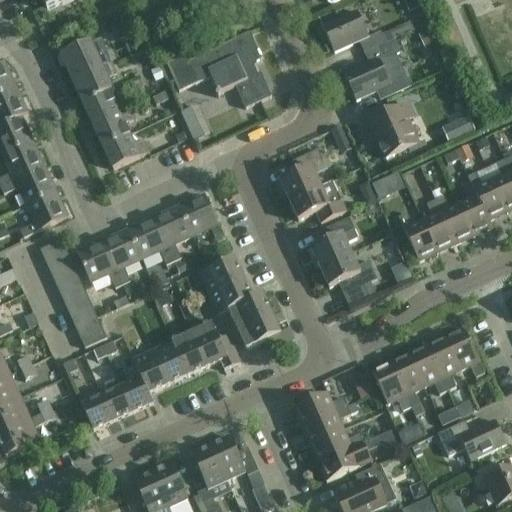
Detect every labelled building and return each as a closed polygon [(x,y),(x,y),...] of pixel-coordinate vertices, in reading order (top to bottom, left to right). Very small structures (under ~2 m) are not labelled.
[(41,0),(47,12),(73,0),(41,0)] [(360,43),(365,55),(388,45),(382,33),(370,39),(358,13),(324,29),(336,55),(360,43)] [(138,21),(116,31),(122,45),(144,35),(138,21)] [(430,33),(423,36),(429,49),(436,46),(430,33)] [(251,35),(222,48),(217,37),(198,46),(203,56),(189,62),(187,58),(169,65),(181,92),(211,79),(219,95),(217,99),(220,100),(221,95),(236,89),(246,111),(273,99),(262,75),(259,77),(254,65),(263,61),(251,35)] [(144,40),(127,48),(131,59),(149,50),(144,40)] [(382,100),(408,89),(393,57),(398,54),(393,43),(388,45),(365,55),(370,66),(346,77),(358,103),(379,93),(382,100)] [(62,57),(71,77),(99,64),(90,44),(62,57)] [(102,70),(99,64),(71,77),(79,96),(110,82),(110,81),(119,77),(113,65),(102,70)] [(0,99),(18,91),(6,65),(0,67),(0,99)] [(159,70),(151,73),(156,83),(164,80),(159,70)] [(115,92),(110,82),(79,96),(88,114),(115,102),(111,94),(115,92)] [(29,116),(18,91),(0,99),(0,130),(23,120),(22,119),(29,116)] [(165,95),(153,101),(157,108),(168,102),(165,95)] [(116,104),(115,102),(88,114),(97,133),(132,117),(124,100),(116,104)] [(373,138),(376,136),(387,161),(418,146),(408,122),(415,119),(409,106),(368,125),(373,138)] [(136,126),(132,117),(97,133),(106,152),(132,139),(128,130),(136,126)] [(34,145),(23,120),(0,130),(0,150),(4,159),(34,145)] [(493,124),(496,137),(510,133),(507,120),(493,124)] [(450,150),(477,138),(469,122),(443,134),(450,150)] [(342,131),(331,136),(335,145),(346,140),(342,131)] [(183,134),(177,137),(181,145),(187,143),(183,134)] [(136,148),(132,139),(106,152),(115,171),(150,155),(144,144),(136,148)] [(485,140),(476,144),(480,152),(489,148),(485,140)] [(46,170),(34,145),(4,159),(12,177),(0,182),(0,186),(2,190),(46,170)] [(468,148),(457,153),(462,164),(473,159),(468,148)] [(322,188),(317,176),(328,171),(320,152),(294,164),(299,175),(282,182),(291,203),(322,188)] [(511,155),(511,153),(502,157),(505,163),(511,159),(511,155)] [(455,155),(444,160),(448,168),(459,163),(455,155)] [(511,214),(511,179),(505,163),(496,167),(502,178),(492,183),(507,216),(511,214)] [(57,195),(46,170),(2,190),(5,198),(19,191),(27,209),(57,195)] [(507,216),(492,183),(482,187),(477,176),(468,180),(471,187),(472,187),(493,232),(490,225),(507,216)] [(387,180),(373,186),(381,202),(394,196),(387,180)] [(348,215),(340,196),(334,184),(323,189),(322,188),(291,203),(300,223),(318,215),(323,226),(348,215)] [(472,187),(471,187),(463,191),(469,202),(459,207),(474,240),(493,232),(472,187)] [(372,193),(363,197),(368,207),(377,203),(372,193)] [(69,221),(57,195),(27,209),(35,227),(21,234),(25,242),(69,221)] [(206,199),(180,211),(194,241),(212,232),(218,246),(226,243),(206,199)] [(474,240),(459,207),(449,211),(444,200),(436,204),(456,249),(474,240)] [(456,249),(436,204),(427,208),(432,219),(423,223),(438,257),(456,249)] [(194,241),(180,211),(155,222),(175,266),(183,263),(177,249),(194,241)] [(438,257),(423,223),(413,228),(408,216),(399,221),(419,266),(438,257)] [(312,250),(322,271),(353,256),(349,246),(360,241),(351,220),(325,232),(330,242),(312,250)] [(175,266),(155,222),(130,234),(144,264),(162,256),(168,269),(175,266)] [(144,264),(130,234),(105,245),(125,289),(133,286),(126,272),(144,264)] [(392,240),(380,246),(386,259),(398,253),(392,240)] [(63,243),(62,243),(41,252),(46,264),(68,254),(63,243)] [(125,289),(105,245),(79,257),(93,287),(111,279),(117,293),(125,289)] [(73,265),(69,256),(68,254),(46,264),(51,275),(73,265)] [(359,269),(353,256),(322,271),(331,290),(348,282),(353,293),(365,288),(371,285),(378,282),(370,263),(359,269)] [(244,283),(235,262),(200,278),(209,299),(244,283)] [(183,264),(176,267),(180,276),(187,273),(183,264)] [(78,276),(73,265),(51,275),(56,286),(78,276)] [(0,279),(0,290),(17,283),(13,273),(0,279)] [(83,287),(78,276),(56,286),(61,296),(83,287)] [(168,280),(155,286),(158,292),(171,286),(168,280)] [(253,303),(253,302),(244,283),(209,299),(219,319),(229,314),(253,303)] [(371,285),(365,288),(370,300),(376,297),(371,285)] [(88,297),(83,287),(61,296),(66,307),(88,297)] [(132,287),(125,290),(129,298),(136,294),(132,287)] [(93,308),(88,297),(66,307),(71,318),(93,308)] [(272,318),(263,298),(263,297),(253,302),(253,303),(229,314),(238,333),(272,318)] [(128,300),(116,305),(119,312),(131,307),(128,300)] [(98,319),(93,308),(71,318),(76,329),(98,319)] [(34,315),(25,320),(30,330),(39,326),(34,315)] [(295,342),(287,325),(277,330),(272,318),(238,333),(247,353),(268,343),(272,353),(295,342)] [(102,330),(98,319),(76,329),(81,340),(102,330)] [(0,331),(0,341),(14,335),(11,327),(0,331)] [(224,374),(241,367),(227,336),(218,340),(212,327),(133,363),(141,381),(82,408),(94,433),(154,406),(150,397),(220,365),(224,374)] [(108,341),(102,330),(81,340),(86,351),(108,341)] [(464,332),(445,341),(461,374),(471,370),(476,381),(485,377),(464,332)] [(461,374),(445,341),(427,349),(448,394),(457,390),(452,379),(461,374)] [(114,344),(103,348),(108,359),(119,355),(114,344)] [(108,359),(103,348),(93,353),(98,364),(108,359)] [(448,394),(427,349),(409,358),(425,391),(435,387),(440,398),(448,394)] [(0,357),(0,384),(12,379),(2,356),(0,357)] [(425,391),(409,358),(391,366),(412,411),(420,407),(421,407),(415,396),(425,391)] [(19,364),(23,374),(34,369),(29,359),(19,364)] [(80,372),(75,362),(65,366),(70,377),(80,372)] [(412,411),(391,366),(372,375),(388,408),(398,404),(404,415),(412,411)] [(37,378),(34,369),(23,374),(27,382),(37,378)] [(0,410),(22,400),(12,379),(0,384),(0,410)] [(363,400),(374,395),(367,379),(356,384),(363,400)] [(303,430),(348,410),(344,401),(332,406),(328,396),(294,411),(303,430)] [(0,436),(32,422),(22,400),(0,410),(0,436)] [(435,405),(438,416),(457,411),(454,401),(435,405)] [(39,410),(42,417),(53,412),(50,405),(39,410)] [(461,419),(473,414),(469,405),(457,410),(461,419)] [(412,411),(415,418),(423,414),(420,407),(412,411)] [(351,418),(348,410),(303,430),(311,448),(344,433),(340,423),(351,418)] [(53,412),(42,417),(32,422),(0,436),(0,443),(8,460),(42,444),(36,431),(57,422),(53,412)] [(443,429),(450,426),(446,417),(438,420),(443,429)] [(471,435),(466,424),(438,437),(449,460),(466,452),(471,464),(507,448),(496,424),(471,435)] [(419,427),(411,430),(416,441),(424,437),(419,427)] [(319,466),(364,446),(360,438),(349,443),(344,433),(311,448),(319,466)] [(391,434),(373,442),(376,450),(381,448),(389,451),(397,448),(391,434)] [(259,474),(249,451),(238,456),(230,439),(211,448),(227,483),(247,474),(249,479),(259,474)] [(373,442),(364,446),(319,466),(327,485),(372,465),(367,454),(376,450),(373,442)] [(418,447),(411,451),(416,460),(422,457),(418,447)] [(227,483),(211,448),(192,457),(208,492),(227,483)] [(511,469),(501,475),(496,465),(470,476),(479,495),(489,490),(498,510),(511,502),(511,469)] [(173,466),(154,475),(169,509),(189,501),(173,466)] [(361,489),(337,500),(343,511),(377,511),(386,508),(379,492),(389,488),(380,468),(357,478),(361,489)] [(163,511),(169,509),(154,475),(134,483),(147,511),(163,511)] [(416,485),(412,494),(415,501),(428,496),(422,483),(416,485)] [(261,511),(272,511),(275,511),(265,488),(253,493),(261,511)] [(218,511),(213,500),(203,505),(200,500),(190,504),(193,511),(218,511)]
